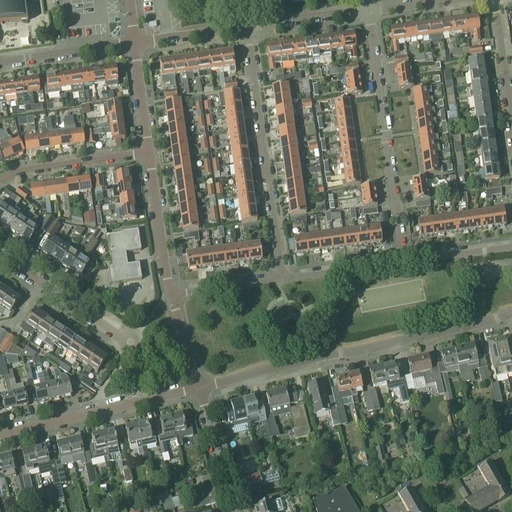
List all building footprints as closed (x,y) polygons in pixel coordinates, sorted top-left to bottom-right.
[(0,0),(0,24),(2,24),(27,22),(25,3),(27,3),(26,0),(0,0)] [(239,0),(241,9),(266,5),(265,0),(239,0)] [(477,17),(465,19),(467,32),(473,32),(475,42),(480,41),(478,31),(479,31),(477,17)] [(465,19),(452,21),(454,34),(461,33),(461,35),(467,34),(467,32),(465,19)] [(452,21),(440,23),(442,36),(449,35),(449,37),(455,36),(454,34),(452,21)] [(440,23),(428,24),(430,38),(436,37),(437,39),(442,38),(442,36),(440,23)] [(428,24),(415,26),(417,39),(417,41),(423,41),(423,39),(430,38),(428,24)] [(415,26),(403,28),(405,41),(405,43),(410,42),(410,40),(417,39),(415,26)] [(405,41),(403,28),(390,30),(392,43),(394,53),(399,52),(397,42),(405,41)] [(329,38),(331,51),(338,50),(338,53),(343,52),(343,55),(344,55),(341,36),(335,37),(335,35),(329,36),(329,38)] [(353,35),(341,36),(344,55),(351,54),(352,59),(356,59),(355,48),(353,35)] [(329,38),(316,40),(319,59),(332,57),(331,51),(329,38)] [(316,40),(304,42),(307,61),(319,59),(316,40)] [(304,42),(292,43),(294,63),(307,61),(304,42)] [(292,43),(279,45),(282,64),(282,65),(294,63),(292,43)] [(279,45),(266,47),(268,60),(269,60),(270,71),(275,70),(275,67),(275,65),(282,64),(279,45)] [(232,52),(220,54),(222,69),(229,68),(230,74),(235,74),(232,52)] [(220,54),(208,55),(210,71),(222,69),(220,54)] [(208,55),(196,57),(198,72),(199,79),(211,77),(210,71),(208,55)] [(196,57),(184,59),(186,74),(198,72),(196,57)] [(394,59),(395,66),(408,64),(407,57),(394,59)] [(184,59),(172,60),(174,76),(186,74),(184,59)] [(174,76),(172,60),(159,62),(162,84),(169,83),(169,88),(168,88),(169,92),(164,93),(165,99),(177,97),(174,76)] [(468,62),(469,74),(484,72),(482,60),(468,62)] [(345,67),(346,74),(358,72),(357,65),(345,67)] [(396,69),(397,79),(411,77),(409,67),(396,69)] [(103,70),(105,83),(106,88),(118,87),(115,68),(103,70)] [(94,85),(105,83),(103,70),(92,72),(94,85)] [(82,87),(94,85),(92,72),(81,73),(82,87)] [(469,74),(471,86),(486,84),(484,72),(469,74)] [(81,73),(69,75),(71,88),(72,94),(79,93),(80,104),(85,103),(83,93),(82,87),(81,73)] [(345,76),(346,87),(360,85),(358,74),(345,76)] [(59,90),(71,88),(69,75),(57,77),(59,90)] [(60,94),(59,90),(57,77),(46,78),(47,84),(44,85),(45,96),(60,94)] [(411,77),(397,79),(399,90),(412,88),(411,77)] [(231,79),(224,80),(225,90),(237,89),(236,83),(231,83),(231,79)] [(37,80),(26,81),(30,113),(37,112),(37,106),(34,106),(32,94),(39,93),(39,90),(37,80)] [(24,81),(14,83),(16,100),(22,100),(24,101),(25,113),(30,113),(26,81),(24,81)] [(14,83),(2,84),(5,102),(16,100),(14,83)] [(470,99),(472,99),(488,97),(486,84),(471,86),(472,93),(469,93),(470,99)] [(360,85),(346,87),(348,97),(361,95),(360,85)] [(272,88),(274,99),(289,97),(288,86),(272,88)] [(412,90),(414,101),(428,99),(428,94),(431,94),(431,88),(427,89),(412,90)] [(221,109),(225,108),(241,106),(239,93),(219,95),(221,109)] [(274,99),(275,110),(291,108),(289,97),(274,99)] [(472,99),(474,110),(489,108),(488,97),(472,99)] [(414,101),(415,112),(430,110),(429,105),(433,105),(432,99),(428,99),(414,101)] [(335,107),(336,113),(350,111),(348,100),(334,102),(330,102),(331,108),(335,107)] [(165,116),(166,116),(182,114),(180,101),(164,103),(166,112),(164,112),(165,116)] [(104,118),(108,117),(122,115),(120,104),(102,107),(104,118)] [(225,108),(227,118),(242,116),(241,106),(225,108)] [(275,110),(276,120),(292,118),(291,108),(275,110)] [(474,110),(476,121),(491,119),(489,108),(474,110)] [(415,112),(417,123),(431,121),(431,116),(434,115),(433,109),(430,110),(415,112)] [(336,113),(332,113),(333,119),(336,119),(337,123),(351,121),(350,111),(336,113)] [(166,116),(168,127),(183,124),(182,114),(166,116)] [(109,125),(96,126),(97,131),(123,127),(122,115),(108,117),(108,118),(106,118),(106,119),(107,123),(109,123),(109,125)] [(227,118),(228,130),(244,128),(242,116),(227,118)] [(64,131),(58,131),(61,148),(72,147),(68,117),(64,118),(64,122),(63,122),(64,131)] [(72,117),(68,117),(72,147),(84,145),(82,132),(75,133),(72,117)] [(276,120),(278,131),(293,129),(292,118),(276,120)] [(26,119),(17,121),(18,128),(27,127),(26,119)] [(476,121),(477,133),(492,131),(491,119),(476,121)] [(50,120),(45,120),(46,124),(49,150),(61,148),(58,131),(52,132),(50,120)] [(417,123),(418,133),(433,131),(432,127),(436,126),(435,120),(431,121),(417,123)] [(338,129),(339,134),(353,132),(351,121),(337,123),(333,124),(334,129),(338,129)] [(41,138),(36,138),(38,152),(49,150),(46,124),(39,125),(41,138)] [(168,127),(169,138),(185,136),(183,124),(168,127)] [(123,127),(97,131),(87,133),(89,144),(95,144),(94,136),(110,134),(111,141),(125,139),(123,127)] [(228,130),(230,142),(245,139),(244,128),(228,130)] [(278,131),(279,142),(295,139),(293,129),(278,131)] [(5,131),(1,132),(7,146),(13,158),(24,153),(18,140),(12,143),(10,137),(8,138),(5,131)] [(418,133),(420,144),(434,142),(438,141),(437,135),(433,136),(433,131),(418,133)] [(477,133),(479,145),(494,143),(492,131),(477,133)] [(0,143),(2,148),(0,148),(0,157),(2,163),(13,158),(7,146),(1,132),(0,132),(0,139),(1,141),(0,141),(0,143)] [(339,140),(340,144),(354,142),(353,132),(339,134),(335,134),(336,140),(339,140)] [(169,138),(171,150),(186,148),(185,136),(169,138)] [(38,152),(36,138),(24,140),(26,153),(38,152)] [(230,142),(231,153),(247,151),(245,139),(230,142)] [(279,142),(281,152),(297,150),(295,139),(279,142)] [(338,155),(342,155),(356,153),(354,142),(340,144),(341,149),(337,149),(338,155)] [(420,144),(421,154),(436,152),(439,152),(438,146),(435,146),(434,142),(420,144)] [(479,145),(480,157),(496,155),(494,143),(479,145)] [(171,150),(173,162),(188,159),(186,148),(171,150)] [(281,152),(282,163),(298,161),(297,150),(281,152)] [(231,153),(233,165),(249,163),(247,151),(231,153)] [(421,154),(423,165),(437,163),(436,152),(421,154)] [(339,166),(343,165),(357,163),(356,153),(342,155),(342,159),(338,160),(339,166)] [(480,157),(482,169),(497,167),(496,155),(480,157)] [(173,174),(174,173),(190,171),(188,159),(173,162),(174,169),(173,170),(173,174)] [(282,163),(284,174),(300,172),(298,161),(282,163)] [(233,165),(235,177),(250,174),(249,163),(233,165)] [(341,176),(345,176),(359,174),(357,163),(343,165),(344,170),(340,171),(341,176)] [(437,163),(423,165),(424,176),(438,174),(442,173),(441,168),(438,168),(437,163)] [(497,167),(482,169),(484,181),(499,179),(497,167)] [(114,175),(112,176),(113,187),(131,185),(129,173),(121,174),(120,169),(114,170),(114,175)] [(174,173),(176,185),(191,183),(190,171),(174,173)] [(284,174),(285,184),(301,182),(300,172),(284,174)] [(235,177),(236,188),(252,186),(250,174),(235,177)] [(359,174),(345,176),(345,181),(342,182),(342,187),(346,187),(360,185),(359,174)] [(102,177),(94,178),(95,190),(104,189),(102,177)] [(89,179),(77,180),(79,194),(91,192),(89,179)] [(412,181),(413,191),(427,189),(425,179),(412,181)] [(77,180),(65,182),(67,195),(79,194),(77,180)] [(54,184),(56,197),(63,196),(65,212),(70,211),(67,195),(65,182),(54,184)] [(285,184),(287,195),(303,193),(301,182),(285,184)] [(176,185),(177,197),(193,195),(191,183),(176,185)] [(44,199),(56,197),(54,184),(42,185),(44,199)] [(33,200),(44,199),(42,185),(31,187),(33,200)] [(118,193),(119,198),(133,196),(131,185),(113,187),(105,189),(106,193),(112,192),(112,194),(118,193)] [(236,188),(238,200),(253,198),(252,186),(236,188)] [(361,188),(362,198),(375,196),(374,186),(361,188)] [(16,193),(24,200),(28,195),(19,189),(16,193)] [(427,189),(413,191),(415,201),(428,200),(427,189)] [(287,195),(288,206),(304,204),(303,193),(287,195)] [(177,197),(179,208),(195,206),(193,195),(177,197)] [(119,198),(121,210),(134,208),(133,196),(119,198)] [(375,196),(362,198),(363,209),(377,207),(375,196)] [(15,201),(0,223),(0,224),(9,230),(19,216),(13,212),(21,201),(17,198),(15,201)] [(0,203),(0,223),(15,201),(12,198),(8,203),(7,202),(4,207),(0,203)] [(238,200),(239,212),(255,209),(253,198),(238,200)] [(429,201),(414,203),(415,209),(429,207),(429,201)] [(304,204),(288,206),(290,217),(306,215),(304,204)] [(180,219),(180,220),(196,218),(195,206),(179,208),(181,219),(180,219)] [(121,210),(115,211),(117,222),(136,220),(134,208),(121,210)] [(255,209),(239,212),(241,224),(257,221),(255,209)] [(503,210),(491,212),(493,228),(506,227),(503,210)] [(70,211),(69,214),(70,222),(83,225),(82,217),(73,215),(73,212),(70,211)] [(491,212),(479,214),(481,230),(493,228),(491,212)] [(84,224),(94,223),(93,213),(83,215),(84,224)] [(479,214),(467,215),(469,232),(481,230),(479,214)] [(467,215),(454,217),(457,233),(469,232),(467,215)] [(9,230),(18,237),(28,223),(28,222),(19,216),(9,230)] [(28,223),(18,237),(23,240),(22,242),(25,244),(27,243),(28,243),(34,235),(36,235),(38,232),(37,230),(38,229),(33,226),(37,219),(32,216),(30,219),(28,222),(28,223)] [(54,220),(48,216),(40,229),(45,232),(54,220)] [(454,217),(442,219),(444,235),(457,233),(454,217)] [(196,218),(180,220),(180,223),(181,223),(182,232),(198,230),(196,218)] [(442,219),(430,221),(432,237),(444,235),(442,219)] [(432,237),(430,221),(417,222),(420,239),(432,237)] [(42,252),(51,259),(61,244),(52,238),(60,227),(54,223),(46,235),(51,238),(42,252)] [(379,227),(367,229),(369,246),(382,244),(381,242),(379,227)] [(74,233),(79,237),(84,231),(77,229),(74,233)] [(367,229),(355,231),(357,247),(369,246),(367,229)] [(96,234),(92,239),(96,242),(101,235),(98,231),(96,234)] [(138,231),(122,234),(122,235),(107,237),(111,268),(108,269),(110,285),(142,281),(139,264),(127,266),(125,254),(141,251),(138,231)] [(355,231),(342,232),(345,249),(357,247),(355,231)] [(342,232),(330,234),(333,251),(345,249),(342,232)] [(330,234),(318,236),(320,252),(333,251),(330,234)] [(318,236),(306,238),(308,254),(320,252),(318,236)] [(308,254),(306,238),(293,239),(295,249),(296,256),(308,254)] [(87,247),(70,272),(80,278),(85,270),(87,271),(89,271),(92,268),(91,265),(89,264),(90,264),(86,261),(98,243),(96,242),(92,239),(87,247)] [(51,259),(61,265),(70,251),(61,244),(51,259)] [(260,244),(247,246),(249,262),(262,261),(260,244)] [(61,265),(70,272),(87,247),(83,245),(80,250),(78,249),(75,254),(70,251),(61,265)] [(247,246),(235,248),(237,264),(249,262),(247,246)] [(235,248),(223,249),(225,266),(237,264),(235,248)] [(223,249),(211,251),(213,267),(225,266),(223,249)] [(211,251),(198,253),(201,269),(213,267),(211,251)] [(201,269),(198,253),(186,255),(188,271),(201,269)] [(0,306),(1,307),(10,294),(11,292),(5,288),(4,289),(0,286),(0,306)] [(1,307),(0,308),(0,316),(1,317),(6,310),(10,313),(11,312),(12,312),(15,308),(14,308),(20,298),(14,294),(13,296),(10,294),(1,307)] [(35,332),(36,332),(46,318),(35,311),(26,325),(23,323),(19,329),(31,337),(35,332)] [(36,332),(46,339),(56,324),(46,318),(36,332)] [(46,339),(43,343),(52,349),(55,345),(56,346),(66,331),(56,324),(46,339)] [(66,331),(56,346),(67,353),(76,338),(66,331)] [(8,335),(0,346),(0,352),(5,356),(11,346),(12,345),(15,340),(8,335)] [(67,353),(77,360),(87,345),(76,338),(67,353)] [(506,340),(499,341),(507,376),(511,374),(511,345),(511,340),(506,341),(506,340)] [(507,376),(499,341),(492,343),(492,344),(488,345),(489,351),(491,363),(492,363),(495,378),(507,376)] [(77,360),(87,366),(97,352),(87,345),(77,360)] [(11,346),(5,356),(7,356),(17,357),(19,357),(23,352),(11,346)] [(454,351),(458,372),(460,380),(471,378),(469,368),(478,366),(473,347),(454,351)] [(36,354),(26,348),(23,352),(19,357),(34,358),(36,354)] [(454,351),(441,354),(445,373),(446,375),(458,372),(454,351)] [(97,352),(87,366),(77,381),(89,389),(93,383),(86,379),(92,370),(97,373),(102,366),(104,367),(109,360),(97,352)] [(403,380),(405,385),(406,391),(435,384),(438,396),(444,395),(440,375),(434,376),(432,370),(430,371),(427,358),(408,362),(411,376),(403,378),(403,380)] [(29,365),(24,366),(26,373),(25,373),(26,377),(28,384),(29,390),(34,389),(38,404),(49,401),(45,386),(42,373),(38,375),(40,381),(39,381),(33,382),(29,365)] [(395,365),(382,368),(386,387),(388,392),(399,389),(398,386),(405,385),(403,380),(398,381),(395,365)] [(386,387),(382,368),(369,371),(373,387),(381,385),(381,388),(386,387)] [(486,368),(478,370),(482,385),(490,384),(486,368)] [(57,371),(53,372),(55,377),(56,384),(60,399),(71,396),(70,391),(76,390),(82,389),(83,388),(77,385),(75,385),(74,382),(72,381),(69,382),(69,381),(68,381),(67,377),(64,376),(60,377),(59,372),(57,372),(57,371)] [(47,372),(42,373),(49,401),(60,399),(56,384),(51,385),(49,378),(48,379),(47,372)] [(129,373),(124,381),(131,385),(136,378),(129,373)] [(445,373),(440,375),(447,406),(453,404),(446,375),(445,373)] [(352,375),(347,377),(353,405),(358,404),(356,397),(357,397),(355,391),(362,389),(358,374),(357,374),(352,375)] [(331,389),(333,398),(336,410),(342,408),(342,407),(353,405),(347,377),(342,378),(341,377),(337,379),(335,379),(337,388),(331,389)] [(14,379),(9,380),(10,381),(16,409),(27,406),(24,391),(29,390),(28,384),(16,386),(14,379)] [(16,409),(10,381),(5,383),(8,395),(1,397),(5,412),(16,409)] [(320,383),(307,386),(309,392),(314,415),(330,411),(334,428),(340,426),(336,410),(333,398),(324,400),(321,389),(320,383)] [(491,386),(495,404),(502,402),(497,384),(491,386)] [(406,391),(405,385),(398,386),(399,389),(403,405),(409,403),(406,391)] [(268,405),(263,407),(271,439),(279,438),(276,428),(275,428),(273,418),(290,414),(288,406),(297,403),(294,389),(282,392),(277,393),(266,396),(267,401),(268,405)] [(375,391),(369,393),(373,411),(380,410),(375,391)] [(373,411),(369,393),(363,394),(367,413),(373,411)] [(248,424),(248,426),(266,422),(262,403),(261,403),(261,404),(256,405),(254,398),(243,401),(242,401),(248,424)] [(225,410),(230,428),(248,424),(242,401),(240,402),(240,400),(235,401),(235,403),(230,404),(231,409),(225,410)] [(303,406),(289,410),(294,431),(292,432),(294,441),(311,437),(303,406)] [(175,417),(171,418),(176,441),(177,447),(182,446),(181,439),(193,437),(189,421),(184,422),(182,415),(180,416),(179,415),(176,416),(175,417)] [(163,437),(158,439),(159,444),(165,443),(176,441),(171,418),(159,421),(163,437)] [(141,425),(137,426),(143,455),(147,454),(146,447),(156,445),(155,439),(152,440),(148,423),(146,424),(145,422),(141,423),(141,425)] [(137,426),(125,429),(129,445),(131,451),(138,449),(141,460),(144,459),(143,455),(137,426)] [(511,426),(502,429),(504,437),(511,434),(511,426)] [(114,431),(103,434),(109,463),(113,462),(112,456),(119,454),(114,431)] [(103,434),(91,437),(92,441),(89,442),(93,460),(104,457),(106,464),(109,463),(103,434)] [(453,437),(446,439),(448,449),(456,447),(453,437)] [(68,442),(73,464),(80,462),(81,465),(84,465),(88,478),(94,476),(90,461),(85,462),(80,440),(73,441),(72,440),(69,441),(68,442)] [(68,442),(57,445),(61,462),(55,463),(60,484),(66,483),(62,466),(73,464),(68,442)] [(165,443),(159,444),(161,455),(167,454),(165,443)] [(375,448),(379,463),(385,462),(381,447),(375,448)] [(45,448),(34,450),(38,469),(39,475),(40,477),(51,475),(54,486),(54,487),(52,487),(56,504),(64,502),(60,484),(55,463),(49,464),(46,452),(45,448)] [(27,472),(38,469),(34,450),(22,453),(27,472)] [(0,457),(0,464),(3,478),(15,475),(10,456),(5,457),(3,457),(0,457)] [(487,466),(485,463),(477,467),(489,489),(465,503),(470,511),(481,511),(484,511),(483,508),(496,501),(497,503),(509,496),(491,464),(487,466)] [(129,471),(123,472),(125,484),(131,482),(129,471)] [(277,472),(260,476),(263,487),(280,483),(277,472)] [(259,475),(242,479),(246,493),(263,489),(259,475)] [(28,505),(34,503),(28,476),(22,477),(28,505)] [(15,479),(21,506),(28,505),(22,477),(15,479)] [(211,488),(205,489),(209,505),(215,503),(211,488)] [(312,500),(315,511),(357,511),(346,492),(344,488),(331,496),(331,497),(327,498),(327,496),(312,500)] [(209,505),(205,489),(196,491),(200,507),(209,505)] [(423,511),(411,491),(407,493),(405,489),(397,494),(407,511),(423,511)] [(161,500),(164,511),(173,509),(170,497),(161,500)] [(263,505),(254,507),(255,510),(253,511),(282,511),(279,500),(269,503),(268,502),(264,503),(263,505)]
